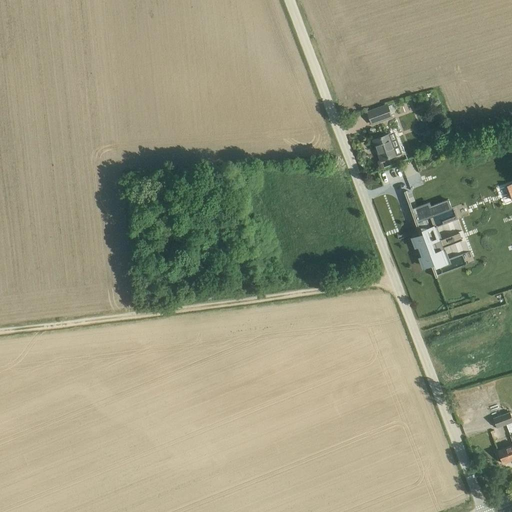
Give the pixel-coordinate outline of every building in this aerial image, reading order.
[(388,104),(368,112),(372,124),(393,116),(388,104)] [(389,134),(374,140),(381,161),(397,155),(389,134)] [(406,190),(404,191),(411,209),(413,208),(406,190)] [(414,212),(412,212),(414,217),(415,220),(413,221),(415,226),(417,226),(421,235),(413,238),(416,246),(420,245),(424,257),(420,258),(424,267),(431,264),(436,277),(438,277),(432,260),(436,258),(438,265),(450,261),(446,249),(439,251),(435,239),(441,237),(437,225),(430,228),(427,218),(452,209),(449,199),(431,205),(431,203),(418,208),(418,207),(417,208),(418,211),(414,212)] [(493,418),(497,427),(506,424),(511,439),(511,445),(498,450),(503,463),(511,459),(511,417),(510,412),(493,418)]
